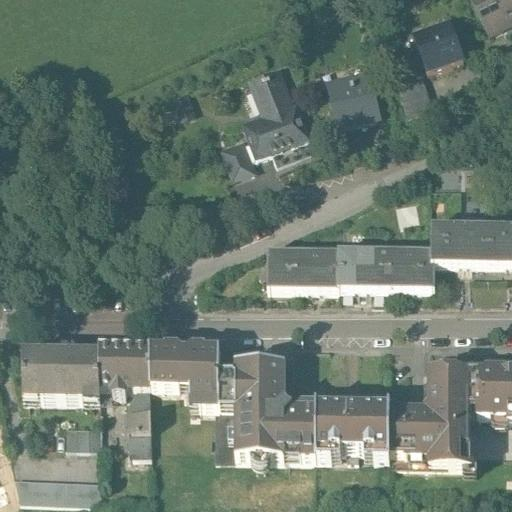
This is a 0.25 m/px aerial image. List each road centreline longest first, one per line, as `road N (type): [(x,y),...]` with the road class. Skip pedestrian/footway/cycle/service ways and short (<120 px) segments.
road 1 (residential): [(163,327),(173,280),(302,227),(511,120)]
road 2 (residential): [(511,329),(163,327)]
road 3 (residential): [(0,333),(163,327)]
